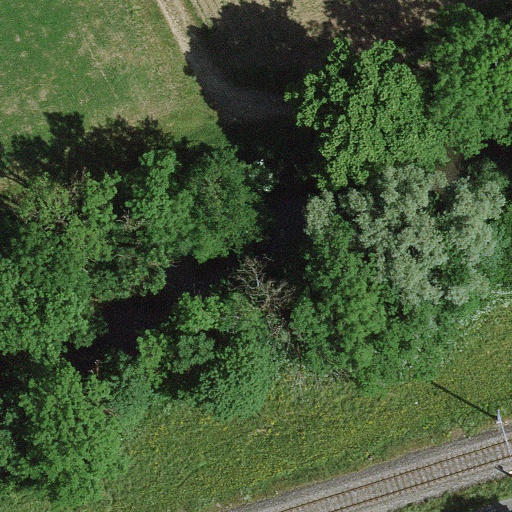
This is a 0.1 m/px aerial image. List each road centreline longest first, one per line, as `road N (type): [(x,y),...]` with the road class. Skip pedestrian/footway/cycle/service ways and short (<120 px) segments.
road 1 (track): [(511,28),(209,120),(153,0)]
road 2 (track): [(0,293),(209,120)]
